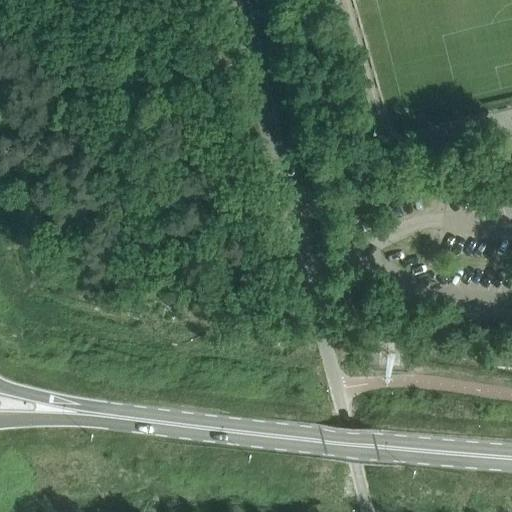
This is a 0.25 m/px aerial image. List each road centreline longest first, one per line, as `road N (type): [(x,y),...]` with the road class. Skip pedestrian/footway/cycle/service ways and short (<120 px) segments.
road 1 (unclassified): [(367,511),(239,0)]
road 2 (tertiary): [(66,410),(511,456)]
